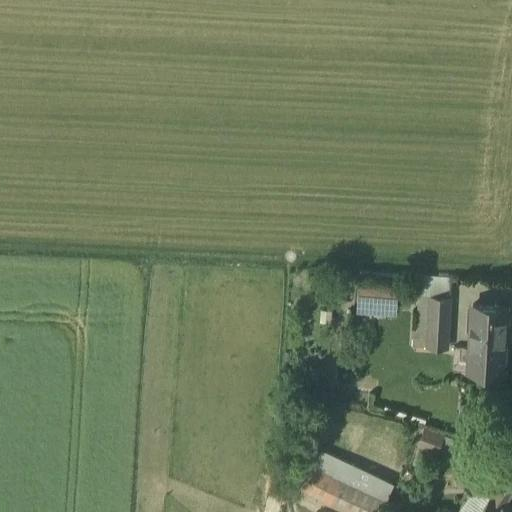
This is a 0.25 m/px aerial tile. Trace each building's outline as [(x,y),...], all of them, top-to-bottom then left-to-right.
[(407,287),(365,285),(364,315),(405,317),(407,287)] [(507,308),(474,305),(468,370),(502,373),(507,308)] [(421,427),(415,444),(437,453),(444,435),(421,427)] [(390,511),(394,506),(316,468),(306,490),(350,511),(390,511)] [(511,476),(506,472),(492,494),(506,503),(511,493),(511,476)] [(492,494),(480,511),(511,511),(511,506),(506,503),(492,494)]
